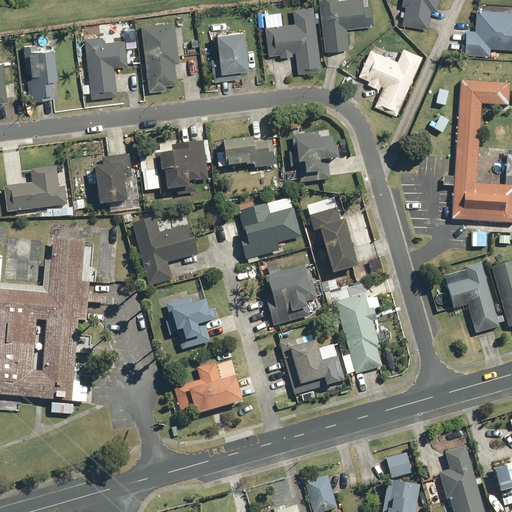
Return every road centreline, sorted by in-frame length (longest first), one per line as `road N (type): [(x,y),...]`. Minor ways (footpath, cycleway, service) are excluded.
road 1 (residential): [(0,134),(310,95),(338,102),(359,120),(380,175),(443,395)]
road 2 (residential): [(224,255),(279,440)]
road 3 (residential): [(443,395),(279,440)]
road 4 (residential): [(279,440),(124,485)]
